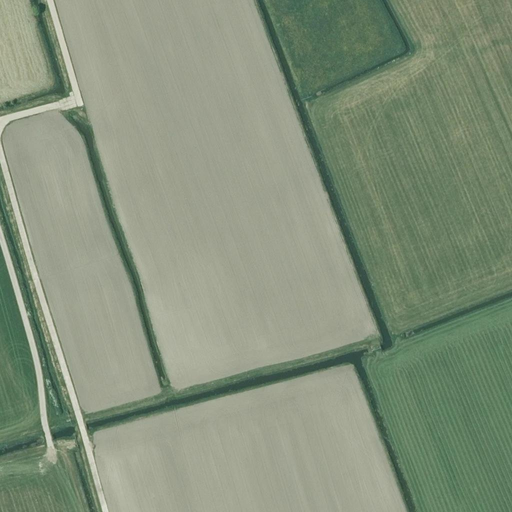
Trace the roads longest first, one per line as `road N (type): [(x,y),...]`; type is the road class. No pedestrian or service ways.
road 1 (track): [(0,153),(106,511)]
road 2 (track): [(0,248),(42,383),(51,455)]
road 3 (track): [(49,0),(77,97),(0,120)]
